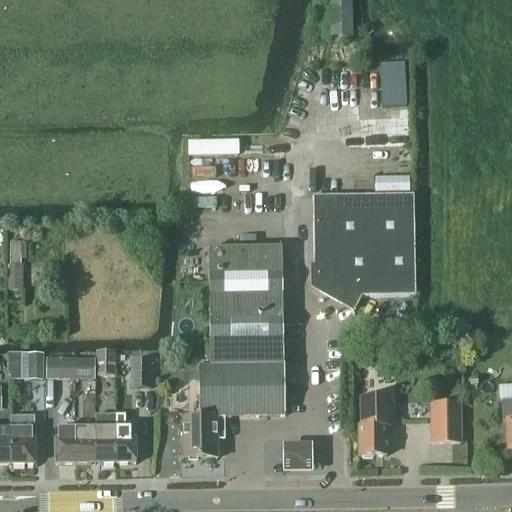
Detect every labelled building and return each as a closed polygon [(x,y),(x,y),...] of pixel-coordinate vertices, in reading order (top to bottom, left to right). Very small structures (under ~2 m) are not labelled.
[(329,0),(330,38),(352,38),(351,0),(329,0)] [(406,108),(405,65),(379,66),(381,109),(406,108)] [(189,157),(238,156),(238,144),(189,145),(189,157)] [(314,266),(314,271),(314,288),(355,311),(362,299),(416,298),(414,197),(313,199),(314,266)] [(24,293),(23,245),(8,245),(9,294),(24,293)] [(225,435),(224,420),(285,419),(282,250),(208,251),(210,368),(199,368),(200,419),(183,419),(183,459),(197,459),(197,462),(219,461),(218,435),(225,435)] [(189,278),(199,278),(199,254),(181,254),(181,283),(189,283),(189,278)] [(96,361),(95,378),(116,378),(116,353),(96,352),(96,361)] [(371,368),(371,354),(356,354),(355,368),(371,368)] [(8,367),(8,378),(10,378),(10,382),(22,382),(22,355),(8,355),(8,367)] [(44,382),(44,356),(28,355),(28,382),(44,382)] [(75,382),(75,360),(46,360),(46,382),(75,382)] [(75,360),(75,382),(95,382),(95,378),(96,361),(75,360)] [(130,391),(152,390),(152,362),(130,362),(130,391)] [(374,459),(388,459),(387,428),(389,428),(388,399),(359,399),(360,428),(357,428),(358,460),(362,460),(363,462),(373,462),(374,459)] [(511,403),(503,404),(504,422),(506,422),(508,454),(511,453),(511,403)] [(462,446),(461,405),(429,405),(430,446),(462,446)] [(116,467),(116,417),(95,417),(95,431),(96,467),(116,467)] [(116,417),(116,467),(135,466),(134,430),(130,430),(130,431),(126,431),(126,417),(116,417)] [(34,419),(10,418),(9,431),(11,431),(11,467),(35,467),(35,430),(34,430),(34,419)] [(0,467),(11,467),(11,431),(9,431),(0,430),(0,467)] [(75,468),(75,431),(60,431),(60,430),(56,430),(56,468),(75,468)] [(75,468),(96,467),(95,431),(75,431),(75,468)] [(312,441),(282,441),(282,471),(312,471),(312,441)]
